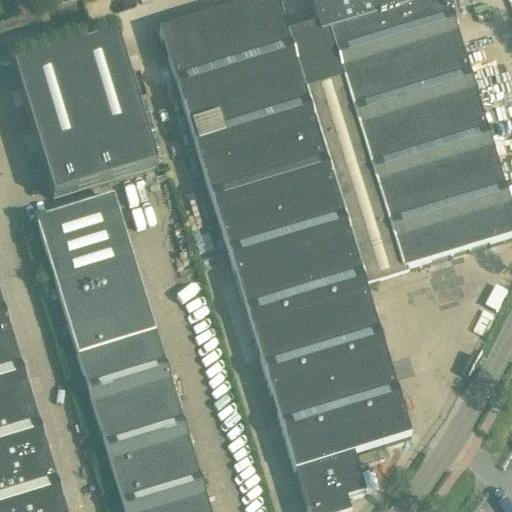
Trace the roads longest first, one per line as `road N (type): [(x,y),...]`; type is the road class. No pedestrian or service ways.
road 1 (residential): [(0,231),(84,511)]
road 2 (unclassified): [(398,511),(511,337)]
